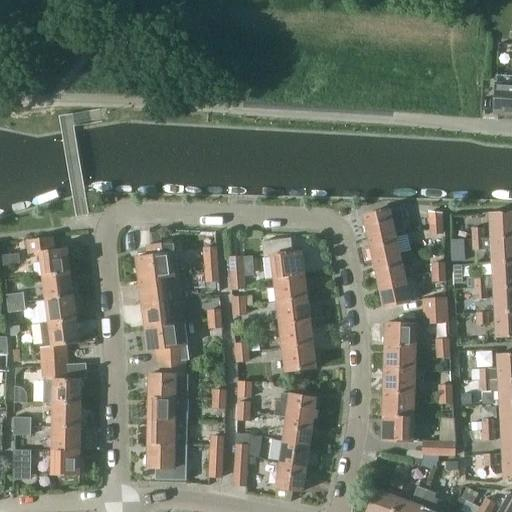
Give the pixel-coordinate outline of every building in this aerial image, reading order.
[(511,73),(496,73),(495,83),(494,111),(511,112),(511,73)] [(388,211),(363,216),(368,239),(393,234),(404,231),(399,209),(388,211)] [(511,211),(490,213),(491,238),(511,236),(511,211)] [(429,226),(440,226),(440,217),(429,218),(429,226)] [(440,226),(429,226),(429,234),(441,234),(440,226)] [(483,227),(472,228),(473,239),(484,238),(483,227)] [(393,234),(368,239),(373,262),(398,256),(393,234)] [(511,236),(491,238),(492,249),(492,263),(511,261),(511,236)] [(484,238),(473,239),(474,250),(492,249),(491,238),(484,238)] [(42,277),(70,273),(67,249),(54,251),(53,239),(27,242),(29,254),(39,253),(42,277)] [(264,258),(271,257),(274,281),(304,277),(301,253),(289,254),(288,240),(262,243),(264,258)] [(150,246),(151,256),(136,258),(139,281),(165,278),(178,277),(174,243),(150,246)] [(204,273),(218,272),(217,248),(203,248),(204,273)] [(453,261),(464,260),(464,250),(452,251),(453,261)] [(3,265),(19,264),(19,255),(2,257),(3,265)] [(398,256),(373,262),(378,284),(403,279),(398,256)] [(231,290),(244,289),(242,258),(229,259),(231,290)] [(511,261),(492,263),(494,288),(511,286),(511,261)] [(430,272),(443,272),(443,263),(429,264),(430,272)] [(197,282),(205,282),(218,281),(218,272),(204,273),(197,274),(197,282)] [(443,272),(430,272),(431,282),(444,281),(443,272)] [(70,273),(42,277),(45,300),(73,296),(70,273)] [(304,277),(274,281),(276,303),(306,300),(304,277)] [(486,277),(475,278),(476,289),(486,288),(486,277)] [(168,300),(165,278),(139,281),(141,303),(168,300)] [(403,279),(378,284),(383,307),(408,302),(403,279)] [(511,286),(494,288),(495,312),(511,311),(511,286)] [(486,288),(476,289),(476,300),(487,299),(486,288)] [(7,305),(25,303),(24,292),(6,295),(7,305)] [(73,296),(45,300),(48,324),(76,320),(73,296)] [(232,309),(245,307),(245,297),(231,298),(232,309)] [(447,323),(445,298),(422,299),(423,325),(447,323)] [(181,299),(168,300),(141,303),(144,327),(171,324),(183,322),(181,299)] [(279,326),(309,322),(306,300),(276,303),(279,326)] [(25,303),(7,305),(8,312),(26,310),(25,303)] [(245,307),(232,309),(233,316),(246,315),(245,307)] [(208,320),(221,319),(220,310),(207,311),(208,320)] [(511,311),(495,312),(497,338),(511,337),(511,311)] [(488,313),(477,313),(478,325),(488,324),(488,313)] [(221,319),(208,320),(208,329),(222,328),(221,319)] [(38,325),(41,348),(41,361),(67,360),(67,345),(80,343),(76,320),(48,324),(38,325)] [(309,322),(279,326),(282,348),(312,345),(309,322)] [(171,324),(144,327),(147,350),(173,347),(171,324)] [(383,348),(414,349),(414,325),(384,324),(383,348)] [(435,349),(449,349),(448,340),(435,340),(435,349)] [(235,354),(249,352),(248,344),(235,345),(235,354)] [(312,345),(282,348),(285,372),(314,368),(312,345)] [(383,371),(413,372),(414,349),(383,348),(383,371)] [(449,349),(435,349),(436,359),(449,358),(449,349)] [(249,352),(235,354),(236,363),(249,362),(249,352)] [(0,371),(8,372),(9,354),(0,353),(0,371)] [(511,353),(497,354),(498,368),(499,379),(511,378),(511,353)] [(150,397),(187,398),(187,375),(185,375),(185,361),(157,363),(158,375),(150,374),(150,397)] [(42,404),(52,404),(53,403),(80,404),(80,380),(69,379),(69,367),(42,366),(42,404)] [(490,369),(480,369),(480,380),(499,379),(498,368),(490,368),(490,369)] [(383,394),(413,395),(413,372),(383,371),(383,394)] [(511,378),(499,379),(499,391),(500,404),(511,403),(511,378)] [(499,379),(480,380),(481,391),(499,391),(499,379)] [(252,398),(252,382),(239,381),(238,397),(252,398)] [(438,395),(451,395),(451,386),(437,386),(438,395)] [(213,399),(225,399),(226,390),(213,389),(213,399)] [(15,402),(25,403),(26,394),(15,394),(15,402)] [(382,417),(413,418),(413,395),(383,394),(382,417)] [(286,418),(312,422),(316,399),(290,395),(286,418)] [(451,395),(438,395),(438,405),(451,404),(451,395)] [(463,397),(464,405),(471,404),(471,396),(463,397)] [(187,398),(150,397),(149,420),(186,421),(187,398)] [(225,399),(213,399),(212,408),(225,409),(225,399)] [(52,427),(80,427),(80,404),(53,403),(52,404),(52,427)] [(236,412),(249,413),(249,403),(237,403),(236,412)] [(511,403),(500,404),(501,429),(511,428),(511,403)] [(249,413),(236,412),(236,422),(248,423),(249,413)] [(15,426),(31,426),(31,417),(15,417),(15,426)] [(382,417),(382,441),(412,441),(416,441),(416,433),(421,428),(421,418),(413,418),(382,417)] [(283,441),(309,445),(312,422),(286,418),(283,441)] [(493,419),(483,419),(483,430),(494,430),(493,419)] [(148,443),(186,444),(186,421),(149,420),(148,443)] [(31,426),(15,426),(14,435),(31,435),(31,426)] [(51,450),(79,451),(80,427),(52,427),(51,450)] [(511,428),(501,429),(503,454),(511,453),(511,428)] [(494,430),(483,430),(484,441),(495,441),(494,430)] [(210,445),(223,445),(223,438),(211,437),(210,445)] [(279,464),(305,468),(309,445),(283,441),(279,464)] [(455,441),(422,441),(422,457),(455,457),(455,441)] [(186,461),(186,446),(186,444),(148,443),(148,467),(156,467),(155,479),(178,480),(178,475),(185,476),(186,461)] [(192,474),(209,474),(209,476),(221,476),(223,445),(210,445),(209,465),(192,465),(192,474)] [(234,466),(247,466),(248,447),(235,446),(234,466)] [(27,450),(14,450),(14,465),(27,466),(27,450)] [(79,451),(51,450),(51,474),(79,475),(79,451)] [(511,453),(503,454),(504,480),(511,479),(511,453)] [(495,454),(485,455),(485,466),(496,465),(495,454)] [(305,468),(279,464),(276,487),(301,491),(305,468)] [(247,466),(234,466),(233,485),(246,486),(247,466)] [(399,493),(403,483),(392,479),(389,489),(399,493)] [(398,499),(392,511),(419,511),(421,508),(423,502),(427,490),(417,487),(411,504),(398,499)] [(392,511),(398,499),(374,490),(365,511),(392,511)] [(421,508),(419,511),(446,511),(449,503),(434,498),(436,493),(427,490),(423,502),(421,508)] [(499,511),(511,511),(511,496),(509,495),(499,511)] [(482,509),(488,511),(492,511),(496,506),(487,501),(482,509)]
